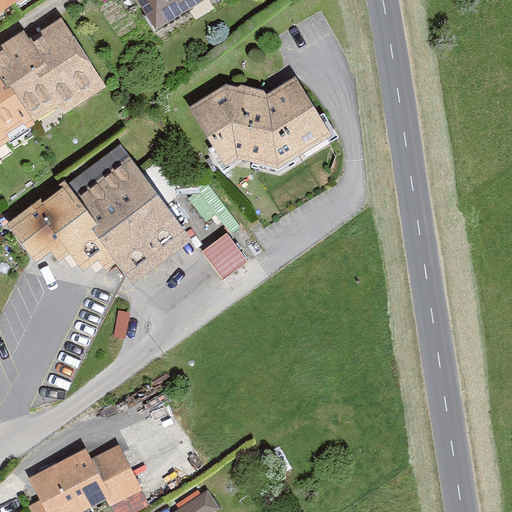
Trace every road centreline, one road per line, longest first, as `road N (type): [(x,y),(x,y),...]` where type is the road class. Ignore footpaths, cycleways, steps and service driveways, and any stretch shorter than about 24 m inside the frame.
road 1 (tertiary): [(382,0),(461,511)]
road 2 (unknown): [(28,436),(20,359),(76,267)]
